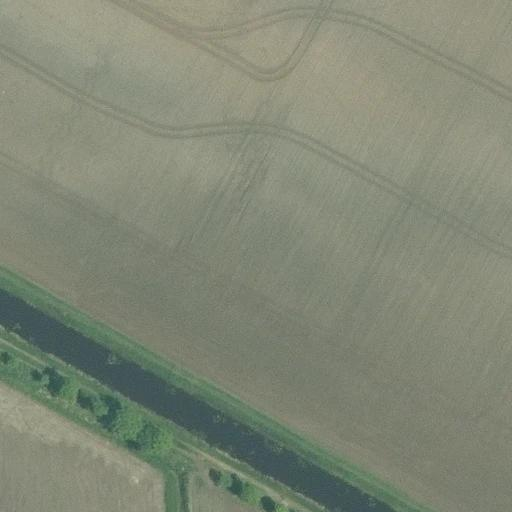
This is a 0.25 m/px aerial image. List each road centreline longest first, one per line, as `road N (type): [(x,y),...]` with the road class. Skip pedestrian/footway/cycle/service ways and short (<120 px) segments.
road 1 (track): [(0,276),(417,511)]
road 2 (track): [(0,355),(277,511)]
